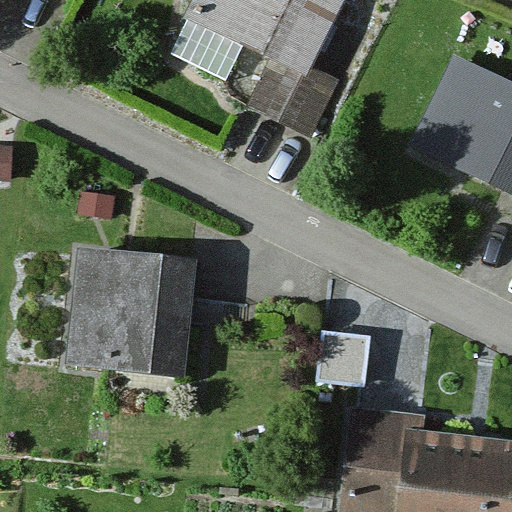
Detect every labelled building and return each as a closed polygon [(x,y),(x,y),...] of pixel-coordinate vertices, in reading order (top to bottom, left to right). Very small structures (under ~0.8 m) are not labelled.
[(199,0),(182,38),(303,93),(345,0),(199,0)] [(408,156),(511,211),(511,100),(454,69),(408,156)] [(11,151),(0,150),(0,183),(9,184),(11,151)] [(190,294),(75,286),(67,392),(182,400),(190,294)] [(320,378),(368,382),(372,332),(325,327),(320,378)] [(420,429),(344,424),(337,511),(511,511),(511,461),(418,455),(420,429)]
